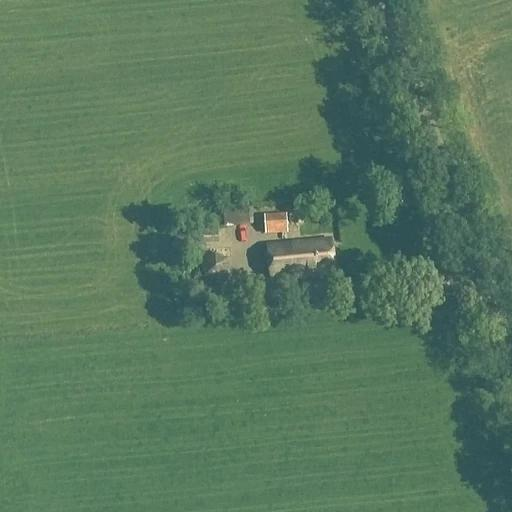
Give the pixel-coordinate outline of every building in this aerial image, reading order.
[(264,237),(285,235),(285,216),(262,217),(264,237)] [(200,253),(200,247),(216,246),(216,230),(171,232),(171,255),(200,253)] [(269,283),(333,277),(330,241),(266,248),(269,283)] [(199,266),(200,278),(211,283),(215,286),(227,277),(226,260),(209,256),(199,266)] [(211,283),(187,286),(190,304),(214,301),(211,283)]
